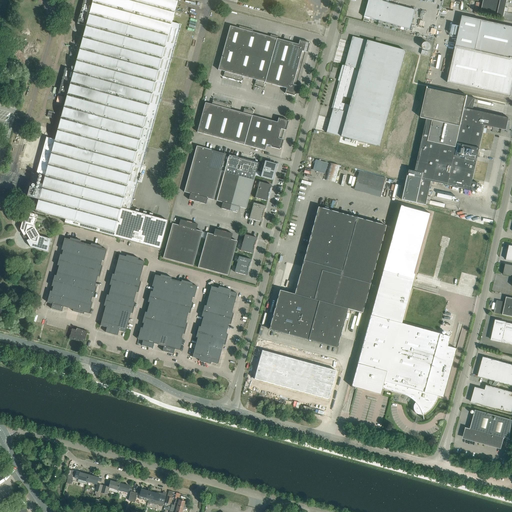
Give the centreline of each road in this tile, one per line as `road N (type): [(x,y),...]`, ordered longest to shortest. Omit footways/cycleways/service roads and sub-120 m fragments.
road 1 (unclassified): [(341,0),(238,378)]
road 2 (unclassified): [(446,439),(511,169)]
road 3 (tertiary): [(225,408),(0,336)]
road 4 (tertiary): [(437,465),(234,410)]
road 5 (unknown): [(511,106),(440,80),(456,19),(511,24)]
road 6 (residential): [(66,441),(78,462),(197,493)]
road 7 (unclassified): [(200,479),(66,441)]
road 8 (unclassified): [(317,511),(200,479)]
